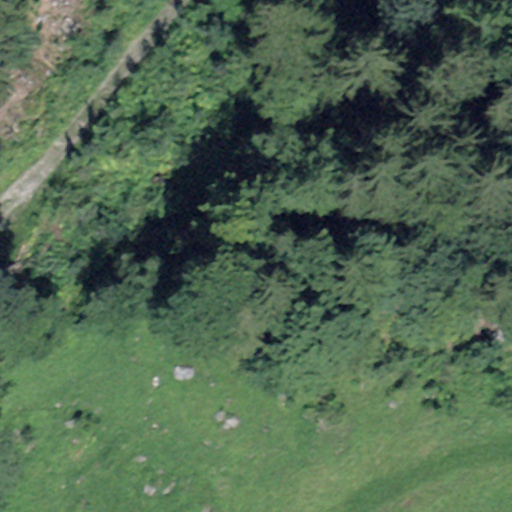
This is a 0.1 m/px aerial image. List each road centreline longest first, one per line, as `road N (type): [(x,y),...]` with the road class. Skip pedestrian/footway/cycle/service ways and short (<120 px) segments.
road 1 (track): [(0,213),(190,0)]
road 2 (track): [(347,511),(449,461),(511,449)]
